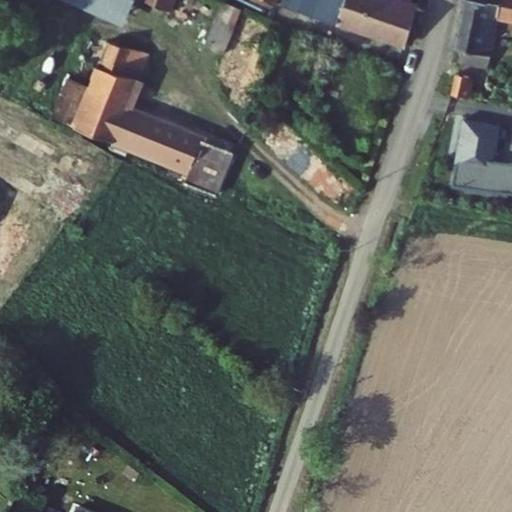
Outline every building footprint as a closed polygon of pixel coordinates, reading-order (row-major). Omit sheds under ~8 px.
[(131,0),(60,0),(121,27),(131,0)] [(169,11),(172,0),(137,0),(138,0),(169,11)] [(221,54),(242,10),(222,0),(219,0),(199,43),(221,54)] [(273,0),(405,45),(417,3),(410,1),(409,0),(273,0)] [(460,49),(458,61),(487,68),(499,17),(511,19),(511,5),(504,4),(503,7),(467,1),(456,47),(460,49)] [(187,179),(216,190),(232,149),(130,107),(150,53),(112,38),(93,87),(79,123),(117,140),(120,132),(145,143),(143,151),(189,171),(187,179)] [(469,97),(473,76),(455,73),(450,94),(469,97)] [(79,123),(93,87),(73,79),(59,115),(79,123)] [(502,123),(466,118),(456,187),(511,194),(511,160),(497,159),(502,123)] [(216,190),(187,179),(186,182),(215,193),(216,190)]
